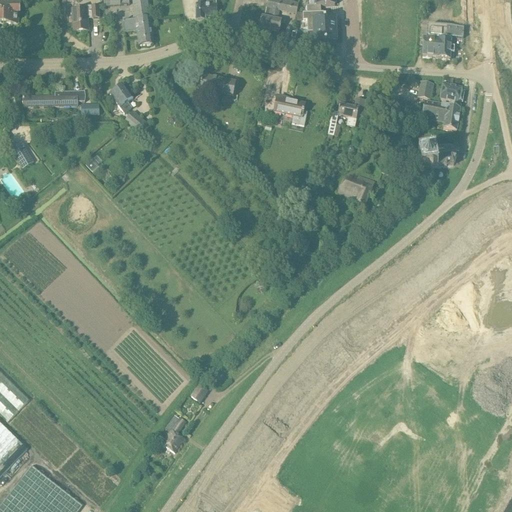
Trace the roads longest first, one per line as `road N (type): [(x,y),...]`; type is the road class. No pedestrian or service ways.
road 1 (unclassified): [(166,511),(287,347),(456,200)]
road 2 (residential): [(352,68),(201,40),(118,62),(0,66)]
road 3 (track): [(236,477),(369,325)]
road 4 (track): [(369,325),(511,209)]
road 5 (residential): [(489,77),(352,68)]
road 6 (unclassified): [(456,200),(477,156),(489,77)]
